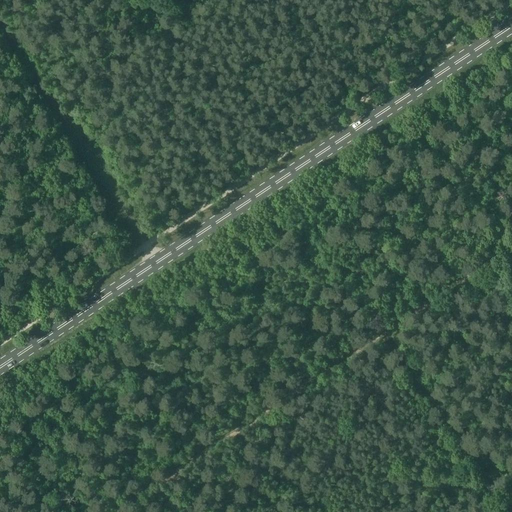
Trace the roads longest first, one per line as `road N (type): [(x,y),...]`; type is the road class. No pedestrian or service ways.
road 1 (primary): [(0,366),(511,25)]
road 2 (track): [(117,511),(511,248)]
road 3 (track): [(510,511),(387,333)]
